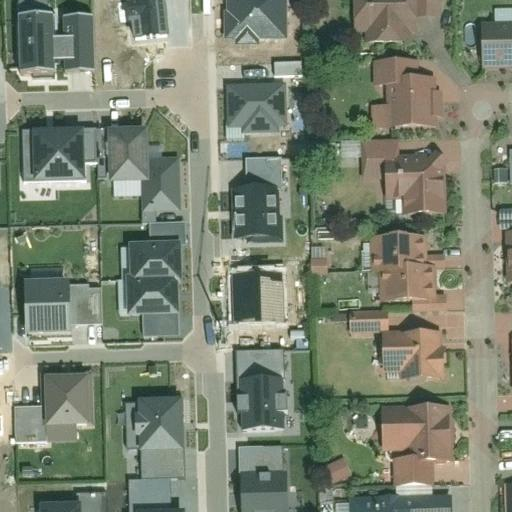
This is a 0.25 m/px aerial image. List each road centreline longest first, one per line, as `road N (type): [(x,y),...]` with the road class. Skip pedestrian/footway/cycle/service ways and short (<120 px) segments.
road 1 (residential): [(511,103),(472,131),(485,511)]
road 2 (residential): [(206,99),(213,351)]
road 3 (residential): [(213,351),(9,358)]
road 4 (residential): [(12,105),(206,99)]
road 5 (residential): [(213,351),(214,511)]
